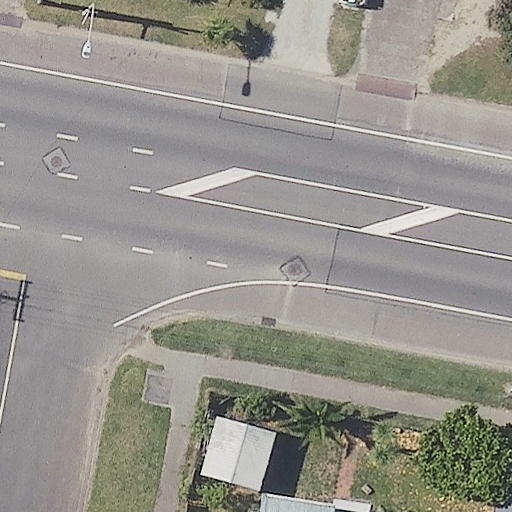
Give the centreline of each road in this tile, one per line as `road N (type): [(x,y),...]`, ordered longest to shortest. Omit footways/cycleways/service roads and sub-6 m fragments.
road 1 (trunk): [(511,236),(50,150)]
road 2 (residential): [(50,150),(0,451)]
